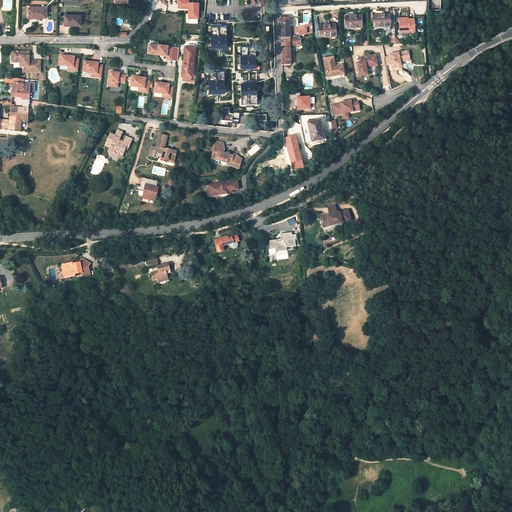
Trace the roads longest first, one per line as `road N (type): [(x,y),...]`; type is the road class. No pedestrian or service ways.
road 1 (residential): [(124,116),(275,134),(278,8)]
road 2 (residential): [(0,41),(124,40),(155,0)]
road 3 (track): [(306,200),(393,137),(422,105),(421,92)]
road 4 (residential): [(418,7),(278,8)]
